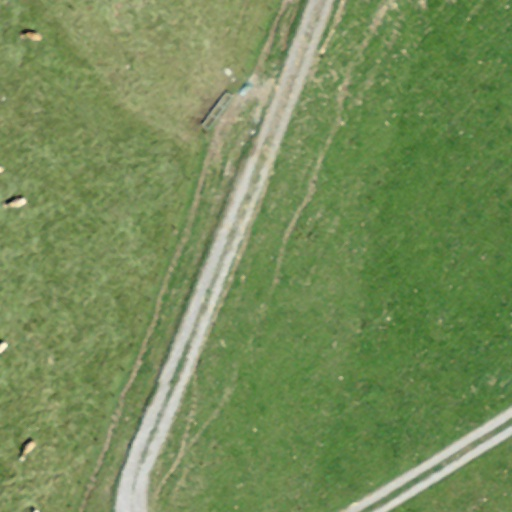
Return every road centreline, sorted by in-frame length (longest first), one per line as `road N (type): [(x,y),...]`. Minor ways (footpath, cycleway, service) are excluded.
road 1 (track): [(137,511),(144,452),(322,0)]
road 2 (track): [(511,424),(370,511)]
